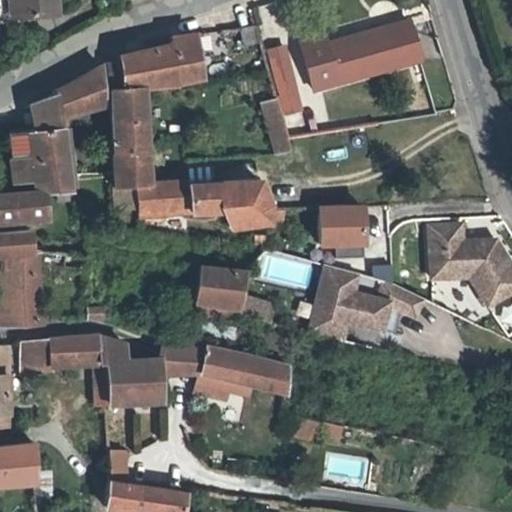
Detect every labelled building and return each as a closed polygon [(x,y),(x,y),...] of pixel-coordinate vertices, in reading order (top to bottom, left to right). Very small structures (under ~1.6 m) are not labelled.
[(4,0),(7,19),(14,19),(12,0),(4,0)] [(12,0),(14,19),(54,16),(52,0),(12,0)] [(275,1),(255,7),(263,36),(283,31),(275,1)] [(237,27),(242,45),(260,40),(256,24),(237,27)] [(323,35),(299,42),(313,90),(336,83),(334,74),(380,61),(383,69),(414,61),(405,27),(374,37),(372,31),(325,44),(323,35)] [(197,79),(191,35),(169,39),(170,44),(117,55),(118,60),(109,62),(112,149),(108,149),(110,171),(112,184),(131,183),(134,204),(135,211),(218,207),(226,223),(265,221),(266,207),(247,181),(178,184),(178,181),(140,183),(137,87),(172,86),(172,83),(197,79)] [(269,49),(278,87),(295,83),(286,45),(269,49)] [(380,61),(334,74),(336,83),(383,69),(380,61)] [(101,103),(100,66),(52,89),(52,94),(56,118),(101,103)] [(56,118),(52,94),(33,103),(36,128),(6,130),(10,180),(31,179),(32,189),(40,189),(67,187),(65,175),(56,118)] [(288,150),(285,136),(275,98),(259,102),(271,154),(288,150)] [(131,183),(112,184),(113,205),(134,204),(131,183)] [(0,215),(40,214),(40,189),(32,189),(11,190),(0,191),(0,215)] [(357,202),(295,205),(296,219),(314,220),(315,240),(359,241),(357,202)] [(456,222),(424,223),(426,276),(466,274),(484,303),(511,285),(511,271),(498,248),(490,253),(485,245),(471,245),(471,238),(457,239),(456,222)] [(0,323),(39,323),(35,247),(28,246),(27,227),(0,228),(0,323)] [(491,237),(471,238),(471,245),(485,245),(490,253),(498,248),(491,237)] [(381,279),(379,278),(375,298),(348,291),(353,271),(320,262),(308,317),(339,324),(340,322),(376,331),(383,302),(409,314),(418,296),(385,280),(381,279)] [(196,265),(191,299),(235,307),(237,297),(241,271),(196,265)] [(267,305),(237,297),(235,307),(234,314),(263,322),(267,305)] [(339,324),(308,317),(304,332),(336,340),(339,324)] [(161,358),(161,371),(198,371),(202,343),(162,336),(161,358)] [(97,337),(16,339),(17,371),(90,370),(91,411),(106,409),(160,401),(161,371),(161,358),(122,358),(123,343),(114,341),(97,337)] [(284,362),(202,343),(198,371),(195,387),(226,392),(227,383),(249,386),(249,382),(283,389),(284,362)] [(342,425),(290,414),(289,432),(320,439),(321,431),(340,435),(342,425)] [(0,481),(32,480),(31,442),(0,445),(0,481)] [(51,470),(34,470),(34,493),(50,494),(51,470)] [(179,511),(183,490),(107,480),(107,508),(137,511),(179,511)]
